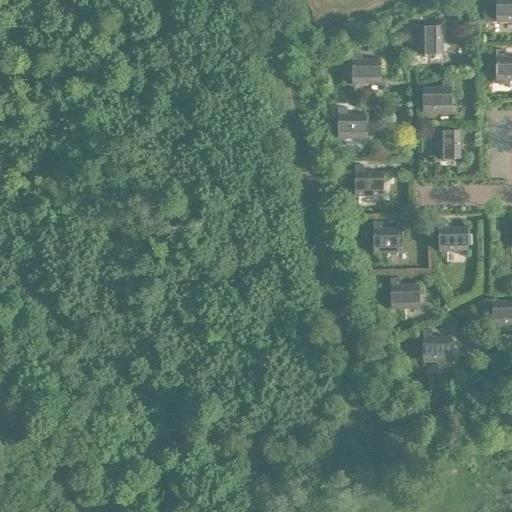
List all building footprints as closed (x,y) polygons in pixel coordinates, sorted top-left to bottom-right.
[(511,0),(491,0),(492,21),(511,20),(511,0)] [(438,53),(437,24),(406,24),(406,33),(413,33),(413,53),(438,53)] [(491,47),(491,80),(511,79),(511,53),(501,54),(501,47),(491,47)] [(346,50),(347,82),(376,81),(376,57),(357,57),(357,50),(346,50)] [(417,110),(433,110),(446,110),(446,78),(438,78),(438,85),(417,85),(417,110)] [(333,105),(333,137),(362,136),(362,111),(342,112),(342,105),(333,105)] [(456,156),(455,127),(425,129),(425,137),(430,137),(431,157),(456,156)] [(349,163),(350,194),(379,194),(378,169),(359,169),(359,163),(349,163)] [(511,216),(498,217),(498,226),(506,226),(506,245),(511,244),(511,216)] [(432,218),(434,250),(463,249),(462,224),(444,225),(444,218),(432,218)] [(368,220),(368,251),(397,250),(397,225),(378,226),(378,220),(368,220)] [(414,308),(414,281),(395,282),(395,276),(385,276),(386,308),(414,308)] [(487,298),(488,323),(511,322),(511,290),(506,291),(506,298),(487,298)] [(448,360),(447,334),(428,334),(428,328),(417,328),(418,361),(448,360)]
